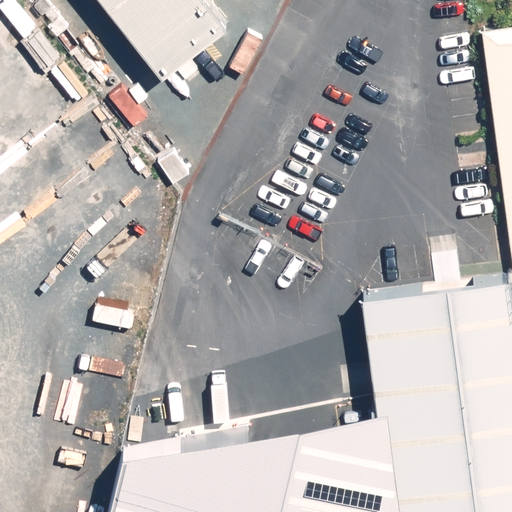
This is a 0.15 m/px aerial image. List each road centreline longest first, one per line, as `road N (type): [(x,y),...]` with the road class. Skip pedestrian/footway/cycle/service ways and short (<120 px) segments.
road 1 (unknown): [(419,0),(423,161),(379,249),(301,334),(243,364),(169,368),(142,511)]
road 2 (unknown): [(46,0),(141,119)]
